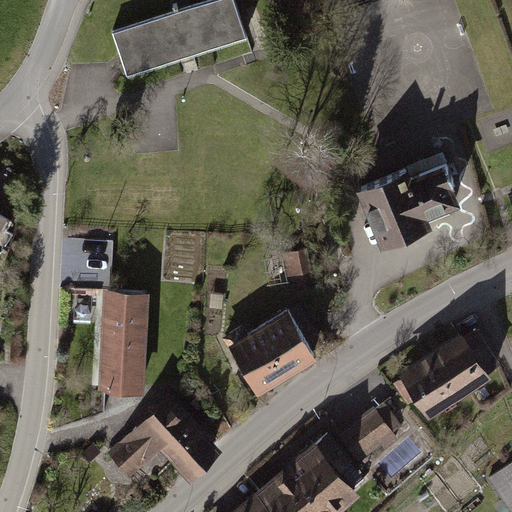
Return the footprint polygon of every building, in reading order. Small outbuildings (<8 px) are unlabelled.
[(175,11),(114,31),(127,72),(247,33),(236,0),(207,0),(192,5),(190,0),(180,0),(172,3),(175,11)] [(406,167),(362,186),(384,239),(428,220),(424,211),(456,198),(449,181),(454,179),(447,161),(410,176),(406,167)] [(313,284),(305,249),(284,253),(290,279),(298,277),(300,286),(313,284)] [(145,290),(108,288),(103,386),(140,388),(145,290)] [(241,325),(227,334),(241,357),(238,360),(245,371),(248,369),(258,384),(314,349),(289,308),(246,334),(241,325)] [(460,327),(402,372),(432,412),(490,367),(460,327)] [(138,424),(111,451),(131,472),(164,440),(191,467),(214,444),(170,399),(141,428),(138,424)] [(387,400),(344,433),(366,462),(409,429),(387,400)] [(317,434),(229,511),(334,511),(363,487),(317,434)]
